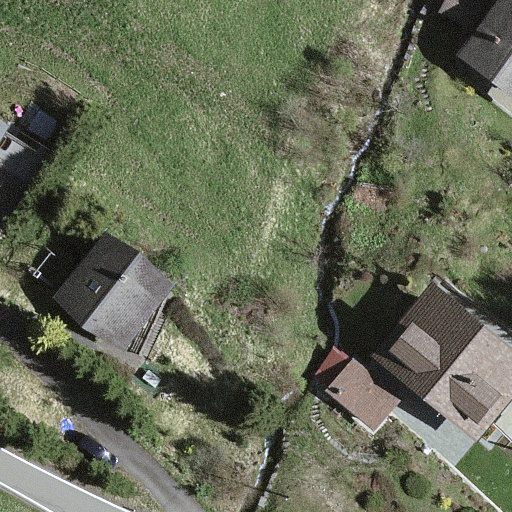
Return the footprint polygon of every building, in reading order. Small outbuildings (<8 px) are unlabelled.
[(511,0),(506,0),(465,56),(511,90),(511,0)] [(0,113),(0,200),(41,142),(0,113)] [(186,295),(124,242),(64,311),(126,365),(186,295)] [(511,419),(511,347),(454,295),(388,366),(483,452),(511,419)] [(402,384),(346,345),(323,379),(379,418),(402,384)]
